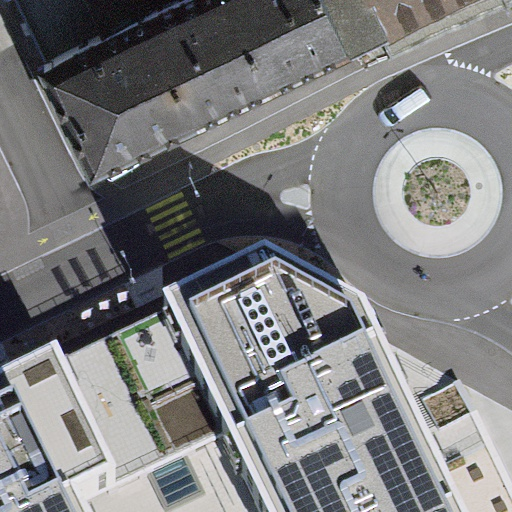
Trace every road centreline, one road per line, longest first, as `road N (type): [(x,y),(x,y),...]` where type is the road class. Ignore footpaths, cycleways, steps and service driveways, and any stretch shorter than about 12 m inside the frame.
road 1 (tertiary): [(85,268),(230,202),(340,191)]
road 2 (tertiary): [(340,191),(344,224),(381,276),(442,294),(501,269)]
road 3 (residential): [(85,268),(0,95)]
road 4 (tertiary): [(479,112),(427,103),(377,122),(346,165),(340,191)]
